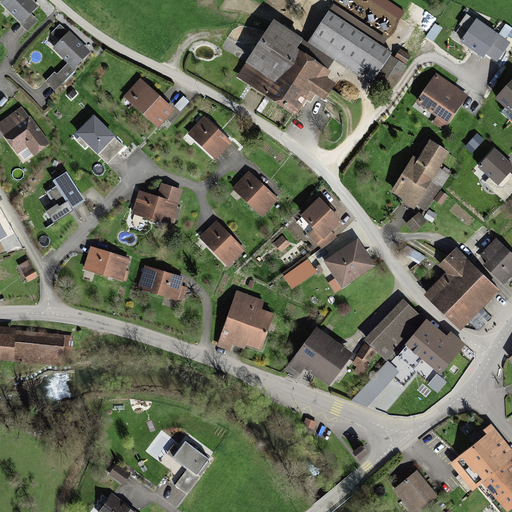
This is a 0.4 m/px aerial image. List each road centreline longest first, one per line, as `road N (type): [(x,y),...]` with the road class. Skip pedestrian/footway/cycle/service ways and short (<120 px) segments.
road 1 (residential): [(488,350),(458,334),(419,295),(328,178),(281,140),(106,45),(50,0)]
road 2 (residential): [(49,312),(182,348),(404,438)]
road 3 (residential): [(201,189),(141,172),(58,260),(48,283)]
